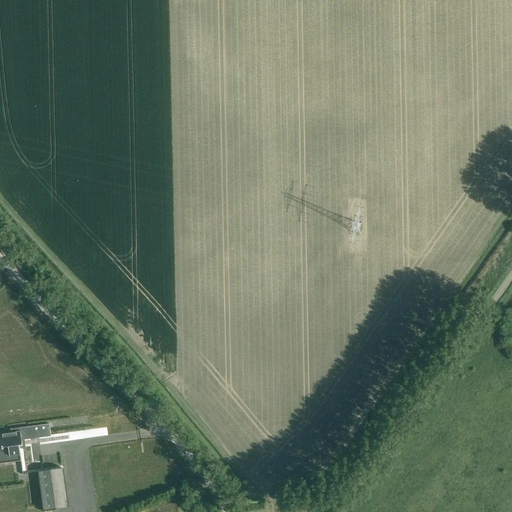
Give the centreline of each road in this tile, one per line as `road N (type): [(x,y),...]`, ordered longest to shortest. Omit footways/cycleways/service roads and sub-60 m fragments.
road 1 (tertiary): [(225,511),(167,432),(80,349),(0,254)]
road 2 (unclassified): [(309,511),(360,488),(511,281)]
